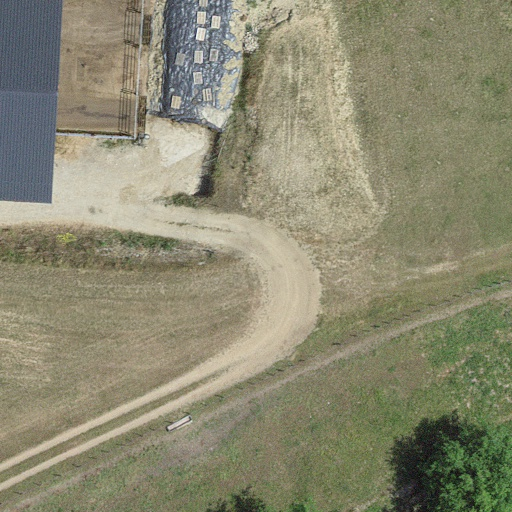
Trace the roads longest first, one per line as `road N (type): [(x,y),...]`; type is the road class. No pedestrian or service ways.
road 1 (track): [(0,209),(280,243),(297,290),(279,340),(0,483)]
road 2 (track): [(511,243),(449,257),(280,243)]
